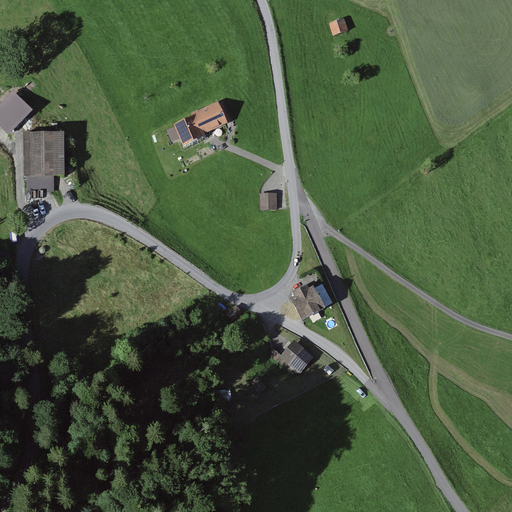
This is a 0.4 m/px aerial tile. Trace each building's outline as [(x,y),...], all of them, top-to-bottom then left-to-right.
[(345,19),(330,24),(334,36),(349,30),(345,19)] [(13,91),(0,104),(0,124),(10,134),(33,110),(13,91)] [(198,116),(174,126),(182,144),(228,124),(218,102),(196,112),(198,116)] [(63,132),(25,133),(28,191),(54,190),(53,176),(65,176),(63,132)] [(278,193),(260,194),(261,211),(279,210),(278,193)] [(297,296),(292,299),(304,321),(325,309),(313,287),(309,290),(306,286),(294,292),(297,296)] [(313,357),(294,342),(281,357),(300,373),(313,357)]
